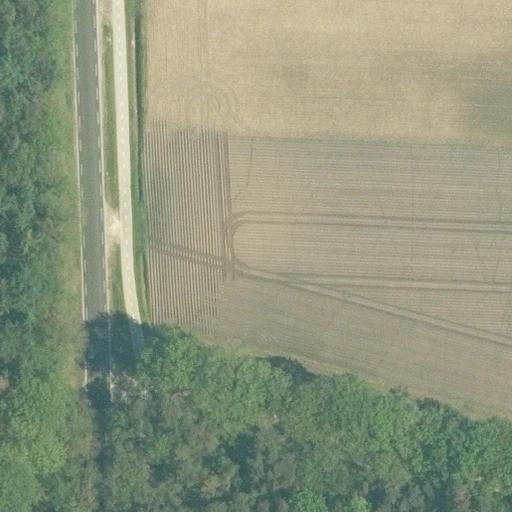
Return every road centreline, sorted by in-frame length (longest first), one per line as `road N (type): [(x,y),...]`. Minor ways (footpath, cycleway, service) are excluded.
road 1 (secondary): [(102,511),(85,0)]
road 2 (track): [(99,380),(248,412),(511,486)]
road 3 (track): [(99,380),(0,467)]
